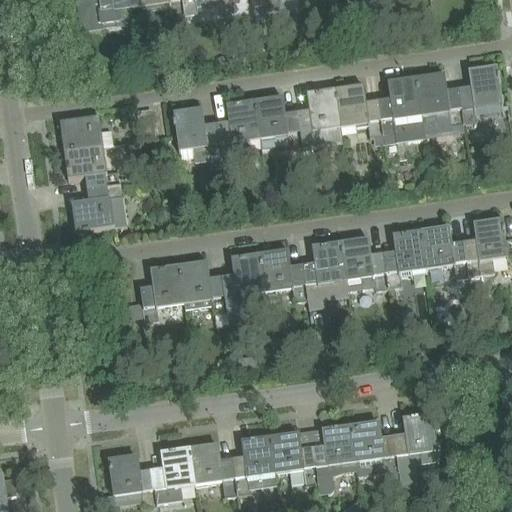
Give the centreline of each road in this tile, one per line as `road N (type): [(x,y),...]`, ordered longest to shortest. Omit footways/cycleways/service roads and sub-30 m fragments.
road 1 (residential): [(9,122),(511,55)]
road 2 (residential): [(36,272),(511,204)]
road 3 (residential): [(58,427),(483,364)]
road 4 (residential): [(58,427),(36,272)]
road 5 (residential): [(36,272),(9,122)]
road 6 (residential): [(495,511),(483,364)]
